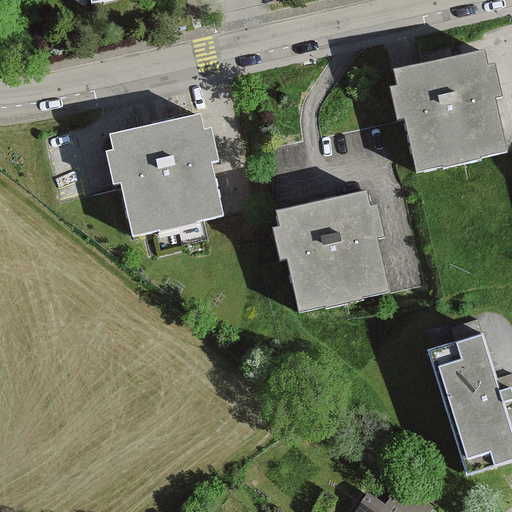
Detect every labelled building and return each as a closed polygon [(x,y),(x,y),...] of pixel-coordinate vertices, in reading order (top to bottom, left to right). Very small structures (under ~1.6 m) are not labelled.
[(143,0),(92,0),(95,11),(143,0)] [(511,152),(492,67),(400,88),(421,181),(511,160),(511,152)] [(203,126),(110,147),(132,241),(225,219),(203,126)] [(370,201),(278,223),(299,316),(392,295),(370,201)] [(511,426),(484,338),(429,356),(470,485),(511,471),(511,426)] [(367,495),(355,511),(429,511),(432,509),(403,488),(388,509),(367,495)]
